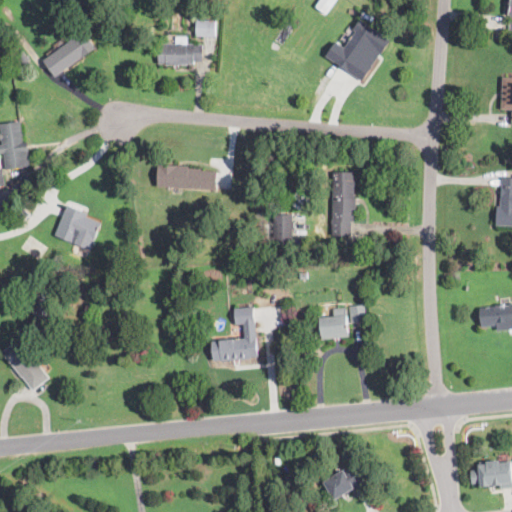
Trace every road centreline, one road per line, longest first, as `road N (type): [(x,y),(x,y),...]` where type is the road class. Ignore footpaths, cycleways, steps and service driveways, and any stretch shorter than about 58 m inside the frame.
road 1 (residential): [(0,444),(436,406)]
road 2 (residential): [(436,406),(432,197),(446,0)]
road 3 (residential): [(120,122),(161,116),(435,137)]
